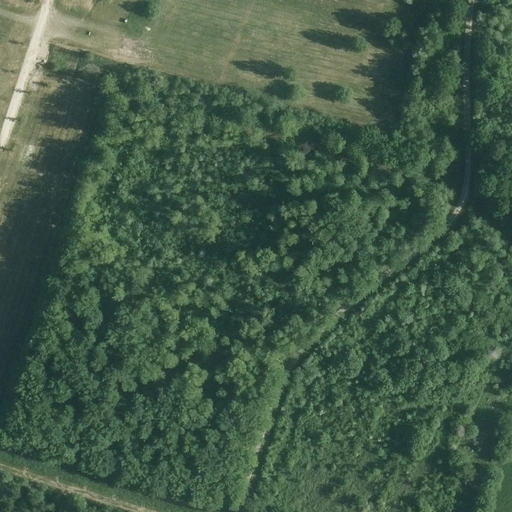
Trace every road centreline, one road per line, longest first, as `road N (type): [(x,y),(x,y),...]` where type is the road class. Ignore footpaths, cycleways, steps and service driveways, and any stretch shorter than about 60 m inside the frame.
road 1 (track): [(23,71),(443,180),(464,192)]
road 2 (track): [(167,511),(0,455)]
